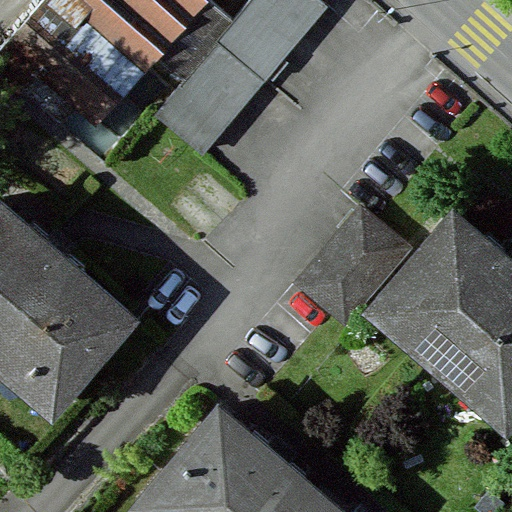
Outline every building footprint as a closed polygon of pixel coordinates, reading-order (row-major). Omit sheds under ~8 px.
[(41,0),(0,46),(0,69),(62,122),(78,103),(96,119),(155,50),(189,79),(159,114),(201,150),(327,3),(323,0),(245,0),(233,15),(215,0),(41,0)] [(345,324),(410,248),(361,206),(296,282),(345,324)] [(138,327),(0,207),(0,376),(54,424),(138,327)] [(511,425),(511,265),(451,213),(365,314),(506,434),(511,425)] [(346,511),(219,406),(129,511),(346,511)]
